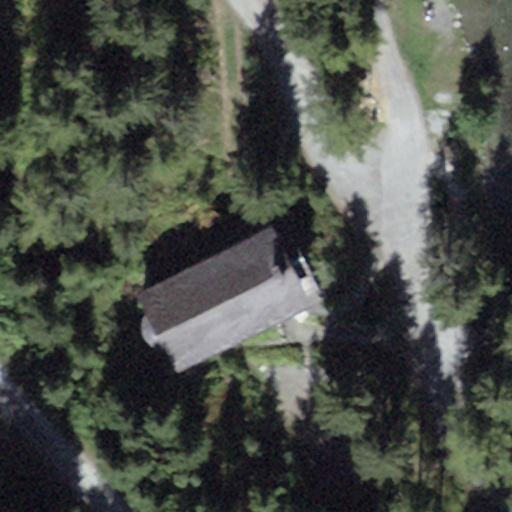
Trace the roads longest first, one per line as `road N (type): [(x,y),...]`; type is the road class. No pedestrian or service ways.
road 1 (track): [(240,0),(265,30),(295,102),(334,154),(381,190)]
road 2 (unclassified): [(372,0),(399,133),(381,190)]
road 3 (track): [(0,394),(113,511)]
